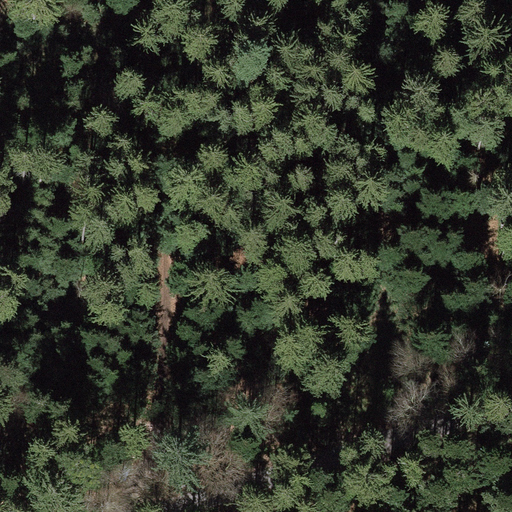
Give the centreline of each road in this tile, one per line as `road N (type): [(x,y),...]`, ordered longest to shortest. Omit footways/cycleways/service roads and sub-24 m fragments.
road 1 (track): [(0,310),(249,411),(345,406),(354,422),(343,456)]
road 2 (unclassified): [(511,404),(169,511)]
